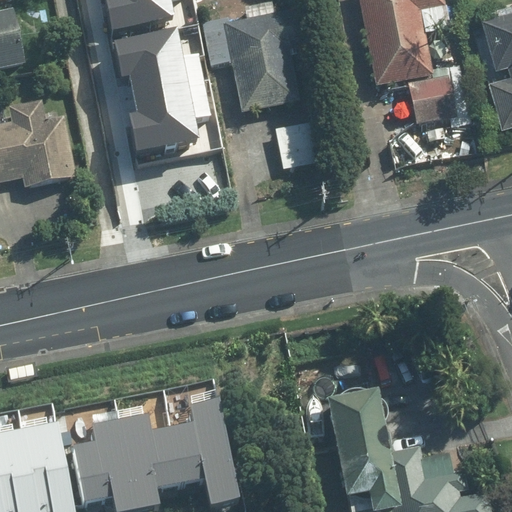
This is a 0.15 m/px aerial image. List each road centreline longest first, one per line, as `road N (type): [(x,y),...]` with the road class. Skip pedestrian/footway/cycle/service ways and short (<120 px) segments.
road 1 (secondary): [(333,253),(0,322)]
road 2 (residential): [(511,343),(486,304),(454,278),(333,253)]
road 3 (secondary): [(507,214),(333,253)]
